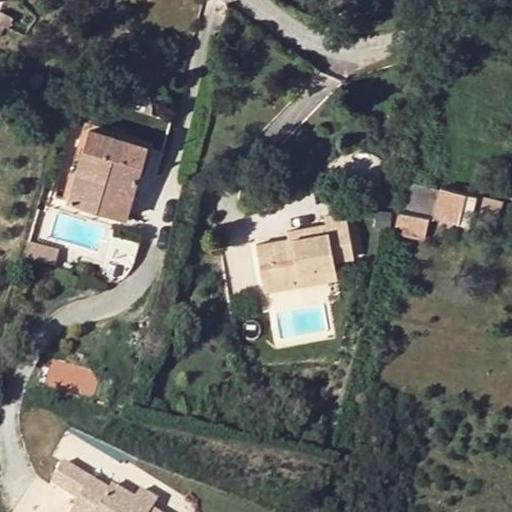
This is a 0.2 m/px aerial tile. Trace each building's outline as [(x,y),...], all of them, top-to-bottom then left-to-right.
[(469,124),(454,120),(451,131),(466,135),(469,124)] [(145,143),(86,125),(66,199),(123,215),(145,143)] [(461,160),(408,147),(403,167),(441,176),(443,170),(458,174),(461,160)] [(465,227),(471,194),(400,180),(392,232),(421,237),(424,224),(465,232),(465,227)] [(495,214),(498,200),(471,194),(465,227),(503,235),(506,216),(495,214)] [(323,221),(325,229),(286,237),(255,244),(264,290),(333,278),(327,242),(348,238),(342,211),(322,215),(323,221)] [(285,230),(286,237),(325,229),(323,221),(285,230)] [(59,259),(26,250),(22,267),(54,276),(59,259)] [(46,384),(95,395),(101,370),(52,359),(46,384)] [(158,511),(160,509),(143,498),(138,507),(115,493),(113,497),(67,469),(55,488),(80,505),(77,511),(158,511)]
